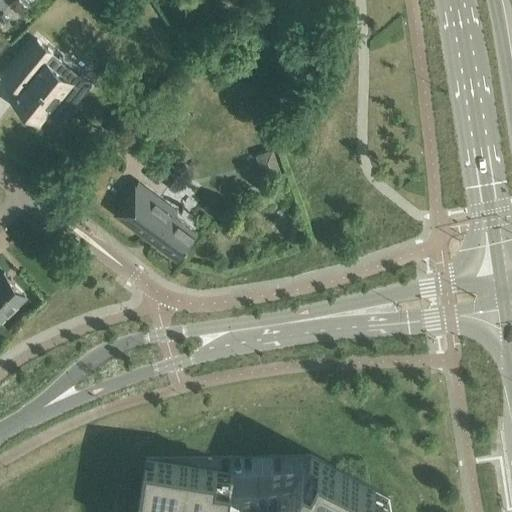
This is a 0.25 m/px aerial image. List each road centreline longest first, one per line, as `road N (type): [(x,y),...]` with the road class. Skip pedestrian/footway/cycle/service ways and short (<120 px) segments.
road 1 (residential): [(0,420),(116,363),(264,327),(498,288)]
road 2 (tertiary): [(448,0),(498,288)]
